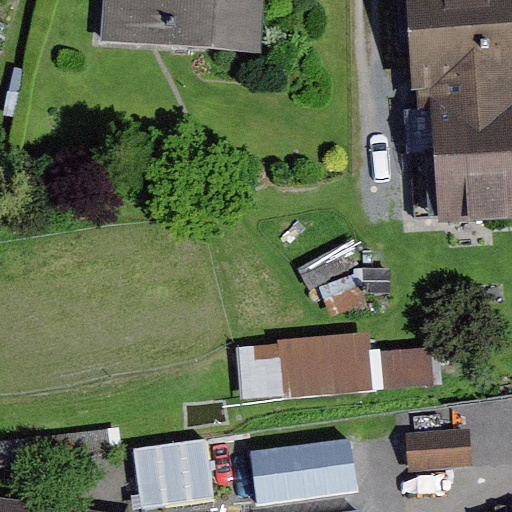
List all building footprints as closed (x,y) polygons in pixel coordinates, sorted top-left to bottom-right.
[(260,0),(115,0),(112,29),(255,46),(260,0)] [(511,0),(412,0),(414,78),(511,76),(511,0)] [(511,119),(427,124),(432,212),(511,207),(511,119)] [(244,332),(247,386),(381,379),(378,324),(244,332)] [(439,371),(436,335),(383,339),(386,375),(439,371)] [(147,498),(221,491),(216,430),(141,436),(147,498)] [(495,435),(349,442),(351,496),(414,492),(413,473),(497,469),(495,435)]
